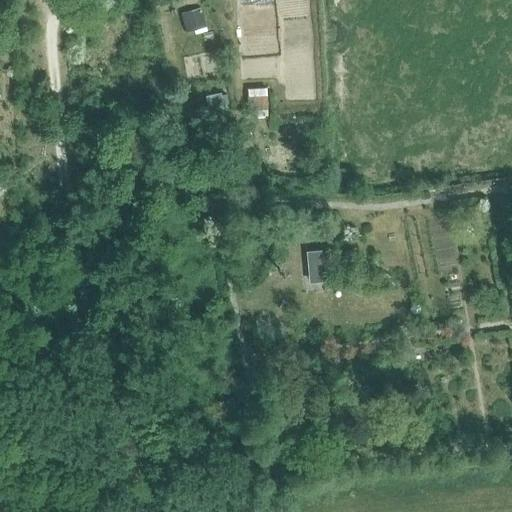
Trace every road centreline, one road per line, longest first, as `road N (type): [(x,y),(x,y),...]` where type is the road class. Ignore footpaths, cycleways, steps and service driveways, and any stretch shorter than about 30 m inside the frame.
road 1 (track): [(511,188),(377,208),(281,203)]
road 2 (track): [(336,205),(348,157),(340,0)]
